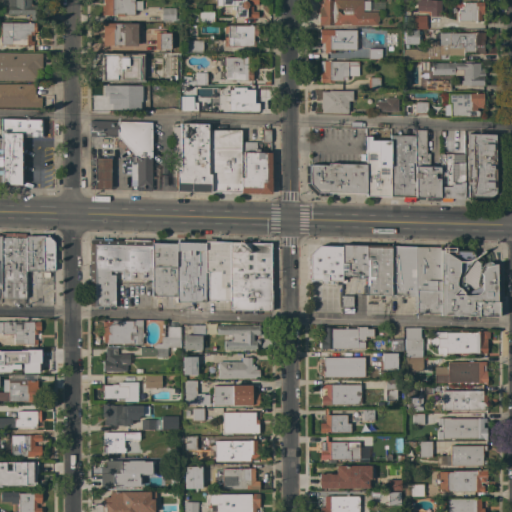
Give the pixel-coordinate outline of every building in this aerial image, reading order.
[(36,0),(36,21),(31,21),(30,14),(7,14),(7,0),(36,0)] [(134,0),(134,1),(142,1),(141,10),(135,10),(135,15),(123,15),(123,16),(116,16),(116,15),(101,15),(101,5),(104,5),(104,3),(103,3),(103,0),(134,0)] [(257,0),(257,5),(252,5),(252,11),(257,11),(257,18),(234,18),(234,4),(230,4),(230,6),(222,6),(222,3),(219,3),(219,0),(257,0)] [(349,25),(349,24),(340,24),(340,25),(318,25),(318,8),(322,8),(322,0),(362,0),(362,1),(369,1),(369,10),(363,10),(363,12),(377,12),(377,15),(378,17),(378,21),(377,21),(377,25),(349,25)] [(429,17),(429,11),(416,11),(416,0),(440,0),(440,16),(438,16),(429,17)] [(483,2),(483,14),(480,14),(480,21),(458,21),(458,11),(461,11),(461,6),(463,6),(463,2),(483,2)] [(175,8),(175,22),(161,22),(161,8),(175,8)] [(213,23),(198,23),(198,22),(194,22),(194,12),(198,12),(198,11),(213,11),(213,23)] [(414,11),(414,15),(425,16),(425,22),(426,22),(426,28),(403,28),(404,11),(414,11)] [(0,22),(35,23),(35,32),(33,32),(33,36),(30,35),(30,41),(33,41),(33,51),(32,51),(32,45),(0,45),(0,22)] [(137,23),(137,45),(103,45),(103,23),(137,23)] [(257,36),(252,36),(252,41),(255,41),(255,47),(252,47),(252,46),(224,46),(224,37),(227,37),(227,33),(224,33),(223,26),(257,25),(257,36)] [(338,30),(338,29),(341,29),(341,30),(355,30),(355,38),(362,38),(362,48),(355,48),(355,50),(342,50),(342,53),(320,53),(320,43),(319,43),(320,29),(338,30)] [(460,33),(460,29),(468,29),(468,33),(484,33),(484,41),(483,41),(483,55),(482,55),(482,53),(474,53),(474,52),(463,52),(463,60),(403,59),(403,49),(415,50),(424,52),(424,46),(425,46),(425,40),(437,40),(437,45),(439,45),(439,33),(460,33)] [(403,30),(417,30),(418,31),(420,31),(421,42),(418,42),(418,44),(404,44),(403,30)] [(162,33),(162,31),(164,31),(164,33),(170,33),(170,49),(170,53),(156,53),(156,49),(154,49),(154,33),(162,33)] [(186,40),(188,40),(188,36),(197,37),(197,40),(205,40),(205,53),(186,53),(186,40)] [(386,49),(386,59),(368,59),(368,48),(386,49)] [(0,53),(41,53),(41,68),(38,68),(38,81),(0,80),(0,53)] [(136,64),(139,64),(139,78),(129,78),(104,77),(104,61),(102,61),(102,55),(136,55),(136,64)] [(177,55),(177,68),(178,68),(178,82),(163,81),(163,55),(177,55)] [(257,57),(257,59),(259,59),(259,65),(257,65),(257,67),(256,67),(255,68),(254,69),(252,70),(253,71),(253,74),(251,74),(251,76),(253,77),(253,80),(252,80),(252,85),(250,85),(250,80),(244,80),(244,81),(239,82),(239,80),(238,80),(238,82),(236,82),(236,80),(225,80),(225,57),(257,57)] [(358,61),(358,76),(347,76),(347,77),(346,77),(346,80),(342,80),(342,81),(333,81),(333,83),(319,82),(319,81),(318,81),(318,76),(319,76),(319,74),(320,74),(320,61),(358,61)] [(479,63),(479,69),(484,69),(484,77),(483,77),(483,85),(460,85),(460,81),(462,81),(462,70),(453,70),(453,75),(431,75),(431,71),(429,71),(429,67),(431,67),(431,63),(479,63)] [(206,72),(206,85),(195,85),(195,72),(206,72)] [(379,77),(379,90),(368,90),(368,77),(379,77)] [(447,79),(447,83),(449,83),(450,89),(453,89),(453,90),(424,90),(424,79),(447,79)] [(0,84),(34,84),(34,94),(36,94),(36,97),(41,97),(41,107),(0,106),(0,84)] [(171,87),(178,87),(178,108),(108,109),(108,96),(104,96),(104,85),(116,85),(116,86),(143,86),(143,100),(145,100),(145,97),(171,97),(171,87)] [(245,90),(258,90),(258,105),(260,105),(260,109),(258,109),(258,111),(257,111),(257,112),(256,112),(256,111),(252,111),(252,113),(250,113),(250,111),(249,111),(249,110),(246,110),(246,112),(244,112),(244,110),(234,110),(234,104),(228,104),(228,90),(232,90),(232,89),(245,89),(245,90)] [(321,91),(328,91),(328,90),(352,91),(352,101),(348,101),(347,113),(321,113),(321,109),(320,109),(321,91)] [(483,108),(476,108),(476,110),(477,110),(478,112),(478,115),(477,117),(450,117),(450,103),(442,103),(442,93),(483,93),(483,108)] [(193,98),(192,109),(180,109),(180,98),(193,98)] [(385,98),(397,98),(397,111),(385,111),(385,98)] [(427,102),(426,115),(414,114),(414,102),(427,102)] [(0,139),(1,119),(40,120),(40,123),(43,123),(43,137),(20,136),(20,185),(1,185),(0,139)] [(150,186),(149,188),(146,188),(145,186),(142,186),(141,188),(138,188),(137,186),(136,186),(136,157),(117,136),(102,136),(102,137),(90,136),(90,121),(151,123),(151,186),(150,186)] [(175,191),(175,171),(173,171),(172,126),(179,126),(179,124),(209,124),(210,130),(210,192),(175,191)] [(210,130),(240,130),(240,152),(241,152),(241,193),(210,192),(210,130)] [(269,142),(262,142),(262,141),(260,141),(260,139),(262,139),(262,130),(269,130),(269,142)] [(414,197),(414,136),(414,130),(426,130),(426,153),(429,154),(429,166),(432,167),(432,165),(437,165),(437,167),(439,167),(439,198),(438,201),(429,201),(429,198),(423,197),(423,199),(416,199),(416,197),(414,197)] [(386,197),(386,199),(369,199),(369,196),(366,196),(366,193),(366,164),(366,134),(390,135),(390,197),(386,197)] [(466,185),(465,185),(466,134),(495,134),(494,193),(493,195),(490,196),(487,197),(466,197),(466,185)] [(414,197),(413,197),(413,200),(406,199),(406,197),(406,199),(398,199),(398,197),(398,199),(391,199),(391,196),(390,197),(390,135),(414,136),(414,197)] [(241,152),(242,152),(242,142),(255,142),(255,149),(258,149),(258,152),(271,152),(271,193),(241,193),(241,152)] [(439,154),(452,154),(452,180),(450,180),(450,184),(455,184),(455,176),(457,176),(457,175),(455,175),(455,165),(456,165),(456,163),(463,163),(464,199),(451,198),(451,200),(441,200),(441,198),(439,198),(439,167),(439,154)] [(110,158),(110,189),(94,189),(94,158),(110,158)] [(366,193),(340,193),(340,196),(328,196),(328,193),(327,193),(327,196),(324,196),(324,192),(322,192),(322,196),(319,196),(319,192),(318,192),(318,195),(316,195),(308,187),(308,188),(306,186),(307,186),(306,185),(306,183),(309,183),(309,182),(306,182),(305,174),(309,174),(309,173),(306,173),(305,166),(309,166),(309,165),(328,165),(328,163),(366,164),(366,193)] [(25,271),(25,298),(1,298),(0,298),(1,286),(1,236),(1,232),(25,233),(25,235),(25,236),(25,271)] [(25,235),(41,235),(41,271),(25,271),(25,235)] [(41,236),(47,237),(52,241),(53,271),(41,271),(41,236)] [(151,280),(121,280),(121,271),(109,272),(109,275),(114,275),(114,307),(89,307),(89,304),(87,304),(87,265),(89,265),(89,247),(88,247),(88,241),(89,241),(89,240),(91,240),(91,239),(150,240),(151,243),(151,280)] [(228,242),(230,243),(230,240),(238,240),(238,243),(270,244),(270,290),(271,290),(271,310),(230,310),(229,310),(229,300),(228,242)] [(204,280),(204,302),(176,302),(176,297),(175,243),(175,242),(204,243),(204,280)] [(229,300),(207,300),(207,280),(204,280),(204,243),(204,242),(228,242),(229,300)] [(176,297),(152,296),(151,296),(151,280),(151,243),(175,243),(176,297)] [(365,276),(340,276),(340,247),(340,245),(365,246),(365,247),(365,276)] [(340,276),(340,282),(310,281),(310,256),(318,247),(340,247),(340,276)] [(391,247),(390,295),(365,295),(365,276),(365,247),(391,247)] [(415,247),(415,296),(390,295),(391,247),(415,247)] [(415,247),(440,247),(440,250),(440,312),(415,312),(415,296),(415,247)] [(440,250),(473,251),(475,258),(461,276),(460,285),(463,284),(467,287),(465,290),(469,290),(473,290),(476,288),(477,287),(480,287),(481,276),(480,274),(479,273),(480,270),(481,267),(483,264),(486,262),(490,262),(493,265),(495,264),(495,269),(497,269),(497,281),(495,281),(495,285),(497,285),(497,297),(496,297),(496,302),(497,302),(497,317),(440,315),(440,312),(440,250)] [(352,307),(342,307),(342,296),(352,296),(352,307)] [(106,321),(108,321),(111,321),(111,320),(120,320),(120,321),(136,321),(136,325),(141,325),(141,344),(107,344),(107,342),(103,342),(102,339),(101,339),(101,336),(102,336),(102,321),(106,321)] [(38,339),(38,344),(32,344),(32,346),(30,346),(30,344),(13,344),(13,334),(1,334),(1,338),(0,338),(0,321),(40,321),(40,330),(37,331),(37,334),(33,334),(33,339),(38,339)] [(191,335),(191,325),(204,325),(204,336),(201,336),(200,350),(182,349),(183,335),(191,335)] [(259,325),(259,335),(255,335),(255,334),(252,334),(253,341),(255,341),(255,340),(259,340),(259,344),(256,344),(256,349),(224,350),(224,341),(230,341),(230,335),(216,335),(216,325),(259,325)] [(153,345),(156,343),(160,343),(160,337),(167,337),(166,326),(179,327),(178,346),(171,346),(167,347),(153,347),(153,345)] [(332,327),(332,329),(356,329),(356,327),(366,327),(366,329),(372,329),(372,330),(376,330),(376,336),(372,336),(372,337),(364,337),(364,340),(357,340),(357,339),(356,339),(356,341),(364,341),(364,349),(319,349),(319,340),(320,340),(320,336),(319,336),(319,328),(323,328),(323,327),(332,327)] [(419,328),(420,338),(421,338),(421,356),(404,356),(404,328),(419,328)] [(460,332),(460,330),(466,330),(466,332),(482,332),(482,331),(488,331),(488,339),(486,339),(486,353),(466,354),(466,355),(458,355),(458,354),(445,354),(445,355),(437,355),(437,345),(435,345),(430,345),(428,343),(428,339),(430,337),(430,332),(444,332),(460,332)] [(401,338),(402,351),(391,351),(390,339),(401,338)] [(167,347),(166,357),(155,357),(155,355),(140,356),(139,347),(148,347),(148,348),(153,348),(153,347),(167,347)] [(116,348),(116,354),(129,354),(129,364),(126,364),(126,371),(102,371),(102,358),(104,358),(104,348),(116,348)] [(11,361),(11,357),(9,357),(9,353),(30,353),(30,352),(32,352),(32,353),(36,353),(36,360),(38,359),(38,364),(41,364),(42,373),(6,373),(6,371),(3,371),(3,366),(6,366),(6,361),(11,361)] [(395,353),(396,369),(378,370),(378,361),(381,361),(381,353),(395,353)] [(196,356),(196,374),(182,374),(181,357),(196,356)] [(241,362),(241,357),(251,357),(251,366),(256,366),(256,369),(258,369),(258,378),(217,379),(217,362),(241,362)] [(363,357),(363,377),(323,377),(323,371),(319,371),(319,367),(319,363),(323,363),(323,357),(363,357)] [(422,358),(422,371),(404,371),(404,358),(422,358)] [(468,362),(468,361),(472,361),(472,362),(484,362),(484,373),(487,373),(487,381),(486,381),(486,383),(477,383),(477,384),(475,384),(475,383),(472,383),(472,384),(468,384),(468,382),(465,382),(465,384),(463,384),(463,382),(461,382),(461,385),(457,385),(457,383),(433,383),(434,367),(447,367),(447,362),(468,362)] [(144,375),(160,374),(160,380),(162,380),(162,384),(160,384),(160,388),(144,388),(144,375)] [(0,392),(6,392),(6,388),(7,388),(7,381),(36,380),(36,388),(38,388),(38,402),(0,401),(0,392)] [(196,381),(196,393),(205,394),(205,399),(204,399),(203,405),(184,405),(184,380),(196,381)] [(384,380),(396,380),(396,401),(384,400),(384,380)] [(137,382),(137,401),(123,401),(123,399),(102,399),(102,391),(98,391),(98,386),(102,386),(102,385),(111,385),(111,384),(117,384),(117,382),(137,382)] [(360,385),(360,405),(320,405),(320,396),(325,396),(325,389),(321,389),(321,385),(360,385)] [(251,386),(251,392),(258,392),(258,406),(212,406),(212,386),(251,386)] [(406,386),(421,386),(421,410),(406,410),(406,386)] [(439,399),(431,399),(431,386),(439,386),(439,399)] [(441,411),(441,391),(482,391),(482,395),(486,395),(486,410),(451,411),(441,411)] [(148,415),(140,415),(137,420),(130,420),(130,424),(126,424),(126,426),(122,426),(105,425),(103,424),(103,421),(105,419),(105,417),(101,417),(102,404),(105,404),(105,403),(108,403),(108,404),(122,404),(122,406),(125,406),(125,405),(141,405),(141,406),(148,406),(148,415)] [(203,408),(203,421),(192,421),(192,408),(203,408)] [(0,428),(0,418),(13,418),(13,419),(16,419),(16,411),(39,410),(39,422),(36,422),(36,427),(32,427),(32,428),(30,428),(30,427),(11,428),(0,428)] [(373,410),(373,420),(362,421),(362,410),(373,410)] [(255,420),(258,420),(258,433),(222,434),(222,412),(255,412),(255,420)] [(423,414),(423,425),(412,425),(412,414),(423,414)] [(346,415),(346,423),(350,423),(350,433),(319,433),(319,423),(324,423),(324,415),(346,415)] [(441,425),(436,425),(436,418),(449,418),(449,419),(485,418),(486,438),(449,438),(449,439),(436,439),(436,431),(441,431),(441,425)] [(154,420),(154,430),(140,430),(140,420),(154,420)] [(122,440),(123,448),(124,448),(124,449),(126,449),(126,451),(124,451),(124,452),(106,453),(106,447),(103,447),(103,433),(139,432),(139,440),(122,440)] [(26,456),(3,456),(3,447),(5,445),(5,441),(9,437),(10,437),(10,435),(26,435),(40,435),(40,442),(34,442),(34,446),(40,446),(40,458),(39,458),(39,457),(26,457),(26,456)] [(196,436),(196,450),(185,450),(184,436),(196,436)] [(358,460),(319,460),(319,442),(324,442),(324,436),(326,436),(326,442),(346,442),(346,447),(358,447),(358,460)] [(215,458),(209,458),(208,444),(215,444),(215,441),(256,440),(256,450),(258,450),(258,459),(250,459),(250,461),(215,461),(215,458)] [(431,441),(431,458),(419,458),(419,441),(431,441)] [(485,445),(485,451),(483,451),(483,460),(485,460),(485,465),(461,466),(461,467),(457,467),(457,466),(449,466),(449,446),(485,445)] [(177,446),(177,457),(166,457),(166,446),(177,446)] [(135,460),(142,461),(142,470),(135,470),(135,478),(128,478),(128,483),(121,483),(121,484),(116,484),(116,483),(102,483),(102,482),(101,482),(101,478),(102,478),(102,477),(107,477),(107,471),(108,471),(108,470),(102,470),(102,467),(101,467),(101,463),(102,463),(102,460),(135,460)] [(0,486),(0,462),(29,462),(29,461),(32,461),(32,462),(36,462),(36,473),(35,473),(35,485),(30,485),(24,485),(0,486)] [(399,477),(386,477),(386,464),(399,464),(399,477)] [(368,488),(367,465),(333,466),(333,473),(316,473),(317,489),(368,488)] [(201,467),(201,488),(184,489),(184,467),(201,467)] [(222,469),(254,468),(254,470),(254,472),(254,478),(254,480),(254,481),(258,481),(258,490),(246,490),(246,488),(222,489),(222,469)] [(452,471),(474,471),(474,470),(486,470),(486,480),(484,480),(484,482),(480,482),(480,486),(483,486),(483,492),(452,492),(451,491),(438,491),(438,472),(452,472),(452,471)] [(161,477),(161,488),(148,488),(148,477),(161,477)] [(410,484),(422,484),(422,496),(410,496),(410,484)] [(17,511),(17,503),(9,503),(9,502),(0,502),(0,492),(18,492),(18,493),(32,493),(32,492),(40,492),(40,503),(39,503),(36,503),(35,503),(36,508),(40,508),(40,511),(17,511)] [(101,511),(152,511),(152,493),(102,492),(101,511)] [(399,492),(399,505),(387,505),(387,492),(399,492)] [(208,494),(258,494),(258,508),(255,508),(255,511),(216,511),(216,505),(208,505),(208,494)] [(319,511),(319,509),(320,509),(319,507),(323,507),(323,496),(330,496),(330,497),(345,496),(345,494),(348,494),(348,496),(358,496),(358,511),(319,511)] [(480,508),(483,508),(483,511),(446,511),(446,498),(480,498),(480,508)] [(197,511),(183,511),(183,502),(197,502),(197,511)]
